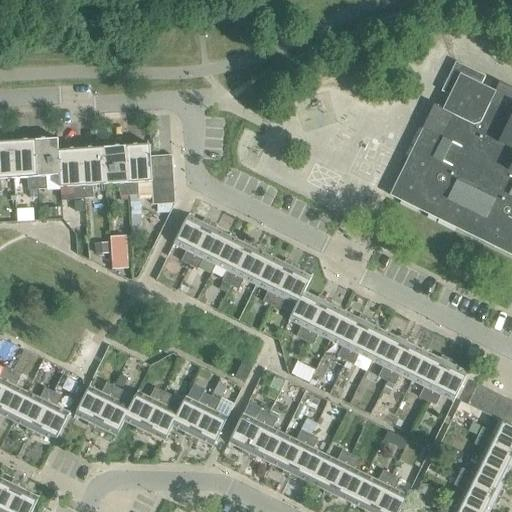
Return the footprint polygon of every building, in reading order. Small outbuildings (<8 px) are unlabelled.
[(511,89),(499,83),(494,92),(481,85),(485,77),(455,62),(441,92),(448,96),(443,109),(433,105),(422,129),(389,196),(511,256),(511,89)] [(58,139),(34,141),(37,190),(46,189),(45,177),(59,176),(58,151),(58,139)] [(34,141),(11,142),(14,179),(27,178),(28,191),(37,190),(34,141)] [(11,142),(0,142),(0,192),(1,192),(0,181),(0,179),(14,179),(11,142)] [(149,145),(126,147),(129,196),(138,195),(137,183),(151,182),(152,182),(151,170),(150,157),(149,145)] [(126,147),(103,148),(105,185),(119,184),(120,197),(127,196),(129,196),(126,147)] [(103,148),(80,150),(83,199),(93,198),(92,186),(105,185),(103,148)] [(80,150),(58,151),(59,176),(59,188),(74,187),(74,200),(83,199),(80,150)] [(171,156),(150,157),(151,170),(172,168),(171,156)] [(173,180),(172,168),(151,170),(152,182),(173,180)] [(152,182),(151,182),(152,194),(174,192),(173,180),(152,182)] [(174,192),(152,194),(153,206),(157,205),(172,204),(174,204),(174,192)] [(83,202),(74,202),(74,212),(83,212),(83,202)] [(140,203),(130,203),(131,232),(141,232),(140,203)] [(172,204),(157,205),(157,214),(169,213),(172,207),(172,204)] [(60,208),(47,209),(48,218),(60,217),(60,208)] [(181,262),(189,266),(210,223),(204,220),(201,225),(187,217),(177,238),(174,244),(187,251),(181,262)] [(203,259),(215,265),(228,238),(215,231),(217,226),(210,223),(189,266),(197,270),(203,259)] [(126,237),(110,238),(112,270),(128,269),(126,237)] [(222,282),(230,286),(251,243),(244,240),(242,245),(228,238),(215,265),(227,271),(222,282)] [(244,279),(256,285),(269,258),(255,251),(258,247),(251,243),(230,286),(238,290),(244,279)] [(108,244),(90,245),(91,256),(109,254),(108,244)] [(263,302),(271,306),(292,264),(285,260),(283,265),(269,258),(256,285),(268,291),(263,302)] [(285,299),(296,305),(297,305),(303,293),(303,294),(311,279),(296,272),(299,267),(292,264),(271,306),(279,310),(285,299)] [(222,283),(219,290),(226,294),(230,286),(222,283)] [(296,337),(305,342),(326,299),(319,296),(317,300),(303,294),(303,293),(297,305),(296,305),(289,320),(302,326),(296,337)] [(318,334),(330,340),(344,314),(330,307),(332,302),(326,299),(305,342),(313,346),(318,334)] [(337,358),(345,362),(366,319),(360,316),(357,321),(344,314),(330,340),(343,347),(337,358)] [(359,355),(371,361),(385,334),(371,327),(373,322),(366,319),(345,362),(354,366),(359,355)] [(378,378),(386,382),(407,339),(401,336),(398,341),(385,334),(371,361),(384,367),(378,378)] [(400,375),(412,381),(425,354),(412,347),(414,343),(407,339),(386,382),(387,382),(394,386),(400,375)] [(419,398),(427,402),(448,360),(442,356),(439,361),(425,354),(412,381),(425,387),(419,398)] [(448,360),(427,402),(435,406),(441,395),(454,401),(467,375),(452,368),(455,363),(448,360)] [(234,378),(245,383),(252,369),(242,364),(234,378)] [(0,396),(12,373),(4,369),(0,376),(0,396)] [(0,414),(14,421),(27,394),(14,388),(20,377),(12,373),(0,396),(0,414)] [(120,375),(115,385),(122,389),(128,379),(120,375)] [(387,382),(382,392),(390,395),(394,386),(387,382)] [(219,383),(213,394),(220,398),(226,387),(219,383)] [(87,427),(93,430),(114,388),(106,384),(101,395),(88,388),(75,415),(89,422),(87,427)] [(469,406),(480,411),(489,392),(478,386),(469,406)] [(117,436),(124,421),(124,420),(129,409),(117,403),(123,392),(114,388),(93,430),(100,433),(102,429),(117,436)] [(25,432),(32,436),(53,393),(45,389),(39,400),(27,394),(14,421),(27,428),(25,432)] [(135,432),(142,435),(163,393),(155,389),(149,400),(136,394),(129,409),(124,420),(124,421),(137,427),(135,432)] [(480,411),(490,417),(500,397),(489,392),(480,411)] [(53,393),(32,436),(38,439),(41,434),(55,441),(68,415),(55,408),(61,397),(53,393)] [(165,441),(173,426),(172,426),(178,414),(177,414),(165,408),(171,397),(163,393),(142,435),(148,438),(151,434),(165,441)] [(184,437),(190,440),(211,398),(203,394),(197,405),(185,399),(177,414),(178,414),(172,426),(173,426),(186,432),(184,437)] [(490,417),(500,421),(501,422),(511,402),(500,397),(490,417)] [(211,398),(190,440),(197,443),(199,439),(213,446),(227,419),(214,413),(219,402),(211,398)] [(511,402),(501,422),(511,427),(511,402)] [(273,409),(270,415),(277,418),(280,413),(273,409)] [(241,454),(247,457),(268,415),(260,411),(255,422),(242,416),(229,442),(243,449),(241,454)] [(256,456),(270,463),(283,436),(271,430),(277,419),(268,415),(247,457),(254,461),(256,456)] [(305,419),(300,430),(301,431),(309,435),(311,436),(316,424),(305,419)] [(482,428),(478,436),(511,453),(511,427),(501,422),(500,421),(493,434),(482,428)] [(282,474),(288,478),(309,435),(301,431),(296,442),(283,436),(270,463),(284,470),(282,474)] [(297,476),(311,483),(324,456),(312,450),(318,439),(311,436),(309,435),(288,478),(295,481),(297,476)] [(485,450),(479,463),(506,476),(511,463),(511,453),(478,436),(474,445),(485,450)] [(323,495),(329,498),(350,455),(342,451),(337,463),(324,456),(311,483),(325,490),(323,495)] [(338,496),(352,503),(365,477),(353,471),(359,459),(350,455),(329,498),(336,501),(338,496)] [(462,469),(458,477),(501,499),(504,492),(499,490),(506,476),(479,463),(473,475),(462,469)] [(365,511),(373,511),(391,476),(383,472),(378,483),(365,477),(352,503),(366,510),(365,511)] [(391,476),(373,511),(402,511),(400,511),(407,497),(394,491),(400,480),(391,476)] [(465,491),(459,503),(476,511),(488,511),(493,503),(497,505),(501,499),(458,477),(454,486),(465,491)] [(0,511),(5,511),(19,484),(12,481),(10,485),(0,480),(0,511)] [(19,484),(5,511),(31,511),(38,499),(23,492),(26,487),(19,484)] [(445,511),(442,510),(441,511),(476,511),(459,503),(455,511),(445,511)]
